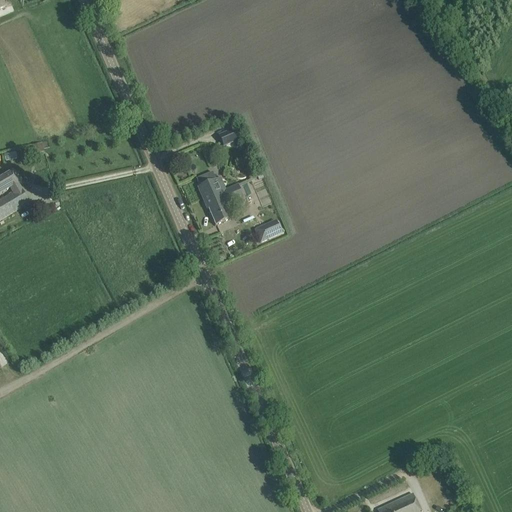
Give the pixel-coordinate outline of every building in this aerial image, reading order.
[(223,148),(235,143),(235,145),(242,146),(238,135),(235,136),(232,130),(218,136),(223,148)] [(0,221),(21,209),(30,204),(11,173),(0,178),(0,195),(10,189),(13,194),(0,201),(0,221)] [(202,199),(225,189),(220,179),(215,181),(212,173),(196,180),(199,187),(197,188),(202,199)] [(215,226),(225,222),(231,220),(225,207),(243,199),(237,185),(225,191),(225,189),(202,199),(207,210),(208,210),(215,226)] [(254,230),(260,244),(282,234),(276,221),(254,230)] [(378,511),(421,511),(413,495),(379,511),(378,511)]
